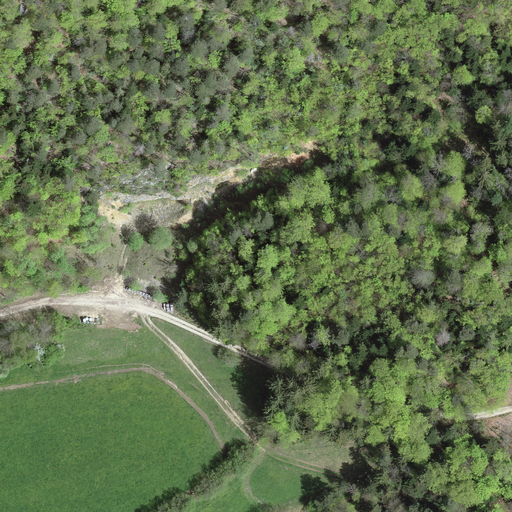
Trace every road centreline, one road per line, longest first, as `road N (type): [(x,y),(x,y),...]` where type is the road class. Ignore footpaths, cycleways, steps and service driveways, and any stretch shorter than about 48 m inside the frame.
road 1 (track): [(135,306),(328,390),(441,415),(511,408)]
road 2 (track): [(135,306),(257,449),(244,483),(252,504),(267,511)]
road 3 (track): [(257,449),(453,511)]
road 4 (track): [(0,317),(47,303),(135,306)]
